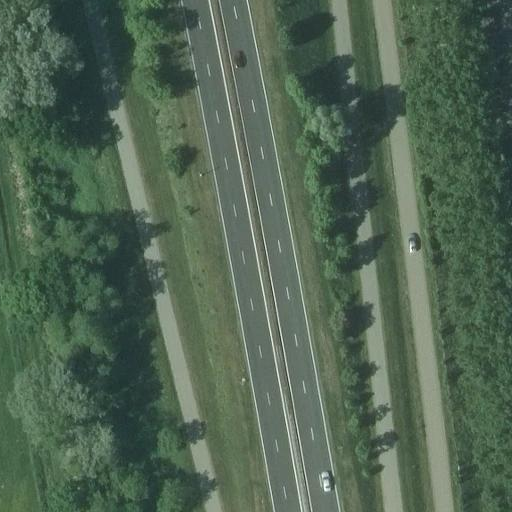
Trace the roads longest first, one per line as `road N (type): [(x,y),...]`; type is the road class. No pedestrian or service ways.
road 1 (unclassified): [(89,0),(213,511)]
road 2 (trunk): [(325,511),(231,0)]
road 3 (trunk): [(196,0),(289,511)]
road 4 (unclassified): [(441,511),(380,0)]
road 5 (unclassified): [(394,511),(337,0)]
